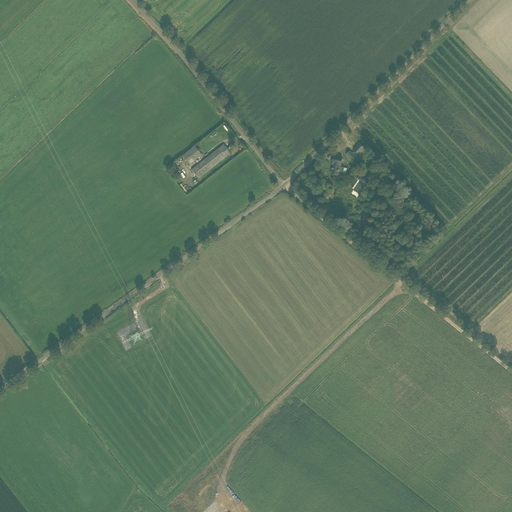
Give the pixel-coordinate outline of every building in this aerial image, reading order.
[(359,143),(353,150),(358,155),(365,149),(359,143)] [(223,145),(219,148),(192,170),(198,178),(230,154),(223,145)] [(201,155),(194,146),(181,156),(189,166),(201,155)] [(350,151),(346,155),(353,161),(356,157),(350,151)] [(341,166),(342,158),(333,157),(332,164),(333,164),(331,175),(334,175),(334,176),(337,177),(337,176),(338,176),(338,174),(345,176),(347,168),(340,167),(340,165),(341,166)] [(353,189),(351,193),(357,198),(360,194),(353,189)]
